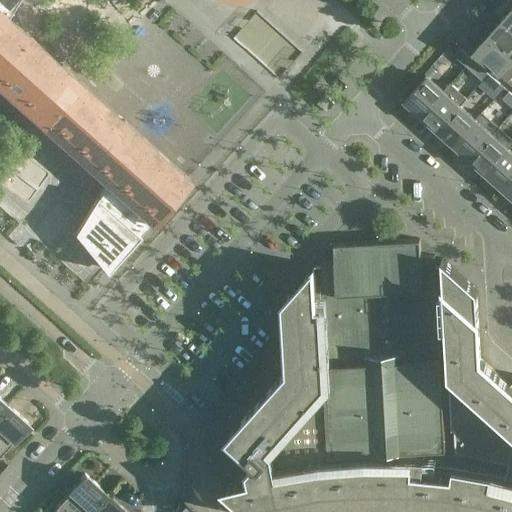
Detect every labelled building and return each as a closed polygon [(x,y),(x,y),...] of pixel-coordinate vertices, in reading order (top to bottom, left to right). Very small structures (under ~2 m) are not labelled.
[(0,0),(0,81),(32,110),(66,72),(47,55),(49,53),(30,36),(28,38),(17,29),(19,26),(6,14),(14,0),(0,0)] [(511,8),(503,19),(511,26),(511,8)] [(511,26),(503,19),(489,35),(511,55),(511,26)] [(511,58),(511,55),(489,35),(474,51),(498,74),(511,58)] [(188,177),(122,118),(120,120),(66,72),(32,110),(27,116),(39,127),(42,123),(60,139),(62,137),(72,146),(70,149),(91,167),(93,165),(109,179),(105,186),(104,185),(90,207),(91,208),(81,224),(80,223),(79,224),(94,237),(87,244),(106,268),(188,177)] [(404,100),(421,115),(444,90),(427,75),(404,100)] [(444,90),(421,115),(438,129),(460,104),(466,97),(450,83),(444,90)] [(325,93),(317,102),(327,111),(335,103),(325,93)] [(460,104),(438,129),(454,144),(483,111),(482,111),(475,118),(460,104)] [(483,111),(454,144),(470,158),(499,126),(483,111)] [(511,137),(499,126),(470,158),(486,172),(508,147),(511,143),(511,137)] [(511,150),(508,147),(486,172),(502,187),(511,175),(511,150)] [(511,175),(502,187),(511,195),(511,175)] [(323,303),(331,454),(446,448),(435,257),(435,254),(421,255),(420,237),(334,242),(335,260),(321,260),(323,303)] [(511,511),(511,384),(481,357),(477,288),(442,257),(435,257),(446,448),(331,454),(323,303),(317,303),(315,264),(283,299),(283,302),(286,302),(296,311),(296,324),(284,325),(287,368),(226,436),(239,447),(236,450),(244,479),(222,485),(222,486),(251,511),(287,511),(293,511),(377,511),(377,502),(406,503),(405,511),(511,511)] [(7,403),(0,410),(0,452),(28,422),(7,403)] [(84,472),(54,506),(61,511),(86,511),(105,491),(84,472)] [(105,491),(86,511),(124,511),(127,510),(105,491)]
